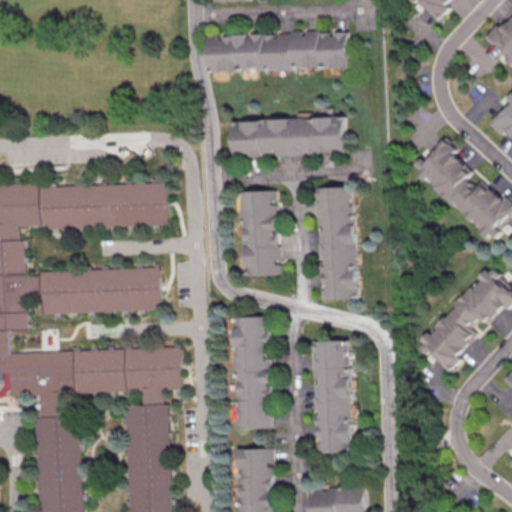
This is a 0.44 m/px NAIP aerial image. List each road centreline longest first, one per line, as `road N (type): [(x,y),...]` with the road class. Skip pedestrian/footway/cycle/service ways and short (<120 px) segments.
road 1 (residential): [(199,0),(224,285),(250,300),(372,330),(387,344),(393,511)]
road 2 (residential): [(496,0),(454,45),(441,75),(443,97),(463,129),(511,174),(459,443),(473,469),(511,499)]
road 3 (residential): [(301,170),(302,511)]
road 4 (residential): [(201,23),(362,19)]
road 5 (residential): [(214,174),(369,167)]
